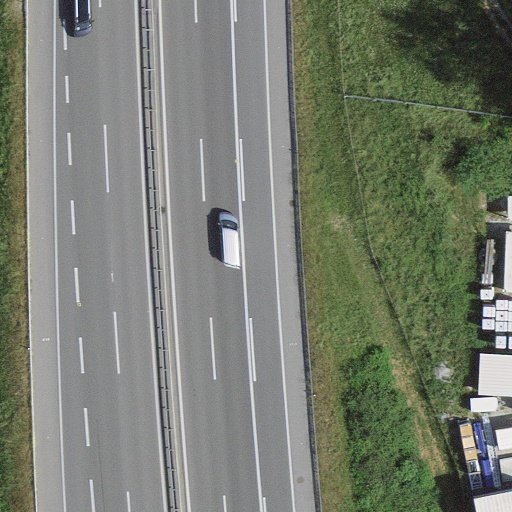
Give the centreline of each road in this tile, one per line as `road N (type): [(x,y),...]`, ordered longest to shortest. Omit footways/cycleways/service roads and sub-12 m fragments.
road 1 (motorway): [(226,511),(196,0)]
road 2 (motorway): [(98,0),(127,511)]
